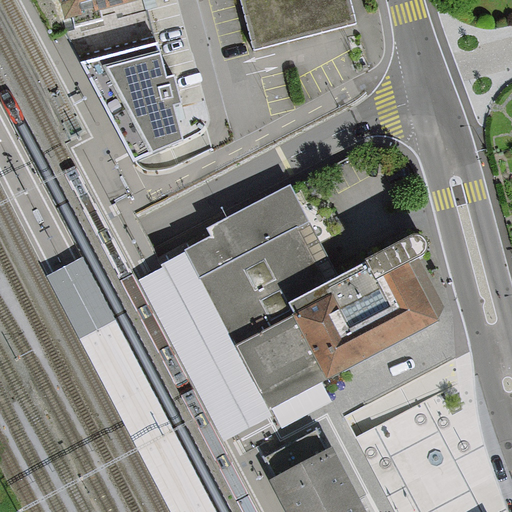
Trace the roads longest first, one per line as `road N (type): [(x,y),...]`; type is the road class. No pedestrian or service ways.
road 1 (tertiary): [(427,85),(0,312)]
road 2 (tertiary): [(427,85),(511,389)]
